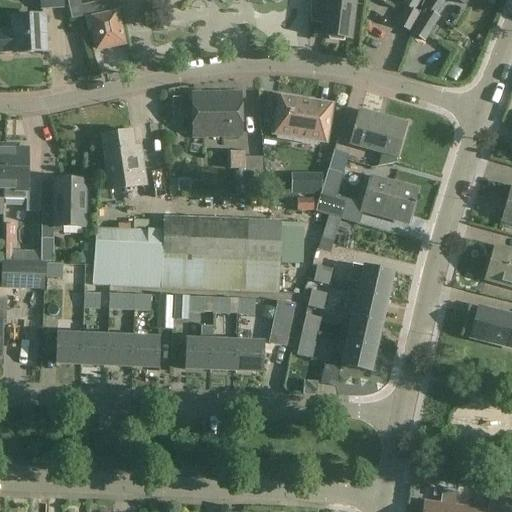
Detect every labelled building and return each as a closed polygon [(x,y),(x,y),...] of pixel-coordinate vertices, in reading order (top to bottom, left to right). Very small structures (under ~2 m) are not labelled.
[(41,0),(42,9),(64,8),(63,0),(41,0)] [(320,39),(328,40),(328,43),(340,44),(340,41),(348,42),(353,3),(336,0),(307,0),(308,18),(323,20),(320,39)] [(405,0),(402,6),(405,8),(414,13),(420,0),(405,0)] [(445,0),(429,0),(423,10),(425,11),(426,11),(435,16),(436,16),(445,0)] [(420,16),(414,13),(405,8),(396,25),(410,32),(420,16)] [(426,11),(425,11),(411,35),(424,43),(440,18),(436,16),(435,16),(426,11)] [(124,44),(117,12),(86,18),(89,30),(93,29),(97,50),(124,44)] [(14,34),(0,34),(0,53),(15,53),(15,55),(45,54),(43,17),(14,19),(14,34)] [(240,139),(240,94),(191,94),(191,139),(240,139)] [(280,99),(274,134),(325,142),(330,107),(280,99)] [(397,158),(404,128),(405,126),(403,125),(403,127),(376,120),(377,117),(359,113),(354,131),(351,131),(351,134),(352,134),(349,146),(397,158)] [(135,158),(131,132),(102,136),(110,192),(145,186),(141,157),(135,158)] [(19,146),(5,146),(4,200),(28,201),(28,150),(19,150),(19,146)] [(241,170),(241,194),(260,194),(261,158),(242,158),(242,167),(237,167),(237,170),(241,170)] [(328,171),(321,196),(335,199),(342,175),(328,171)] [(322,190),(322,174),(308,174),(308,190),(322,190)] [(419,192),(419,190),(371,176),(361,211),(363,212),(364,209),(390,217),(390,219),(407,223),(412,205),(415,207),(416,202),(414,202),(417,191),(419,192)] [(70,181),(53,181),(52,228),(84,228),(85,181),(81,181),(81,178),(70,178),(70,181)] [(511,224),(511,187),(501,222),(511,224)] [(328,217),(340,220),(344,206),(334,203),(335,199),(321,196),(315,213),(328,217)] [(340,220),(328,217),(318,251),(329,255),(340,220)] [(95,286),(148,289),(279,294),(282,224),(165,219),(165,234),(97,231),(95,286)] [(2,226),(1,260),(12,261),(12,226),(2,226)] [(52,262),(52,239),(41,239),(41,262),(52,262)] [(511,251),(494,247),(485,279),(511,286),(511,251)] [(86,266),(86,255),(69,255),(69,266),(86,266)] [(3,289),(44,291),(44,264),(4,263),(3,289)] [(61,265),(44,264),(44,291),(43,332),(59,333),(60,285),(55,285),(56,277),(61,277),(61,265)] [(317,266),(312,282),(328,286),(332,270),(317,266)] [(358,292),(388,298),(393,274),(364,267),(358,292)] [(310,291),(307,307),(323,310),(326,294),(310,291)] [(382,323),(388,298),(358,292),(352,318),(382,323)] [(100,294),(83,293),(83,309),(99,310),(100,294)] [(108,296),(108,312),(124,312),(125,296),(108,296)] [(133,313),(149,313),(150,297),(134,296),(133,313)] [(173,298),(158,297),(157,330),(172,330),(173,298)] [(175,297),(174,320),(187,320),(187,312),(188,297),(175,297)] [(188,297),(187,312),(203,313),(203,298),(188,297)] [(212,298),(212,313),(228,314),(228,299),(212,298)] [(237,299),(237,314),(254,314),(254,299),(237,299)] [(289,328),(294,305),(279,301),(274,325),(289,328)] [(511,348),(511,316),(478,307),(470,337),(511,348)] [(305,315),(296,354),(311,358),(320,319),(305,315)] [(376,348),(382,323),(352,318),(347,341),(376,348)] [(83,336),(83,325),(72,324),(71,335),(58,335),(56,367),(82,368),(83,336)] [(213,341),(212,341),(212,326),(201,326),(201,341),(186,340),(185,371),(211,372),(213,341)] [(108,337),(83,336),(82,368),(107,369),(108,337)] [(133,338),(108,337),(107,369),(132,370),(133,338)] [(158,339),(133,338),(132,370),(157,371),(158,339)] [(376,348),(347,341),(336,338),(334,349),(345,351),(341,366),(370,373),(376,348)] [(238,342),(213,341),(211,372),(236,373),(238,342)] [(263,343),(238,342),(236,373),(261,375),(263,343)] [(447,511),(450,492),(442,491),(440,505),(423,502),(421,511),(447,511)] [(457,493),(450,492),(447,511),(470,511),(471,509),(455,507),(457,493)] [(487,511),(471,509),(470,511),(495,511),(498,499),(489,498),(487,511)] [(502,511),(504,500),(498,499),(495,511),(502,511)]
